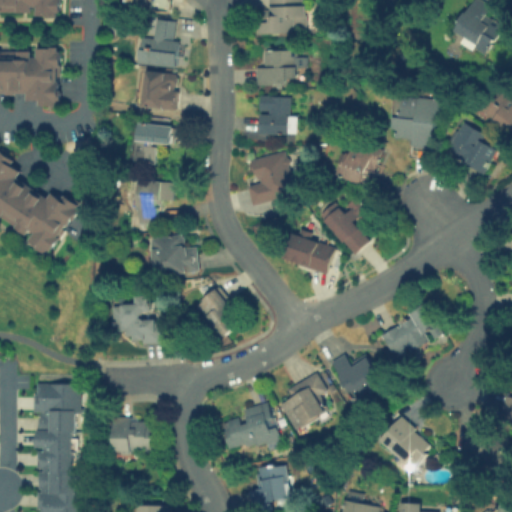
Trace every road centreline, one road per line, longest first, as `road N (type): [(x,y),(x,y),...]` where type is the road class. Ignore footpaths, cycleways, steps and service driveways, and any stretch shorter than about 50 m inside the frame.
road 1 (residential): [(511,196),(260,353),(177,379)]
road 2 (residential): [(299,323),(237,244),(215,200),(220,79),(213,0)]
road 3 (residential): [(455,237),(475,268),(479,296),(450,379)]
road 4 (residential): [(213,511),(189,460),(177,379)]
